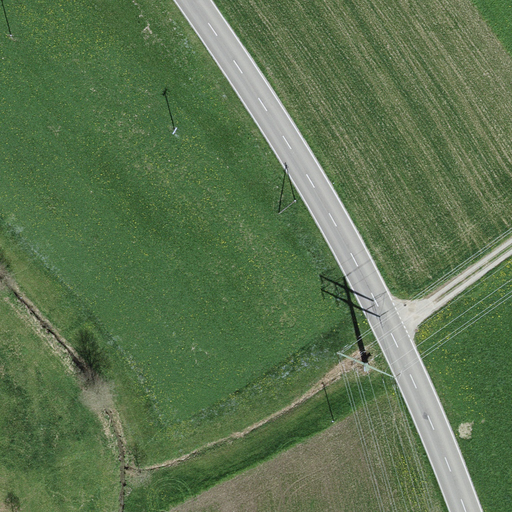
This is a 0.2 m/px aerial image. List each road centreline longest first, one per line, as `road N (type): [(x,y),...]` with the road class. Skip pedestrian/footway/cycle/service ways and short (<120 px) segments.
road 1 (tertiary): [(465,511),(390,328),(285,141),(191,0)]
road 2 (track): [(390,328),(511,243)]
